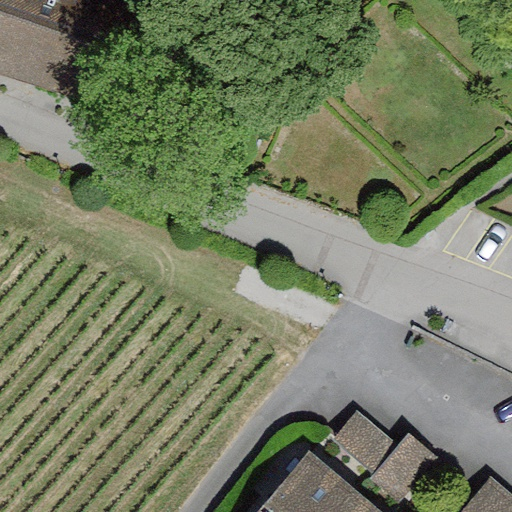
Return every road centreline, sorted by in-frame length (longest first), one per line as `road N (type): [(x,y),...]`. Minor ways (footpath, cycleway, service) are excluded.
road 1 (residential): [(0,111),(404,273)]
road 2 (residential): [(404,273),(332,340),(200,511)]
